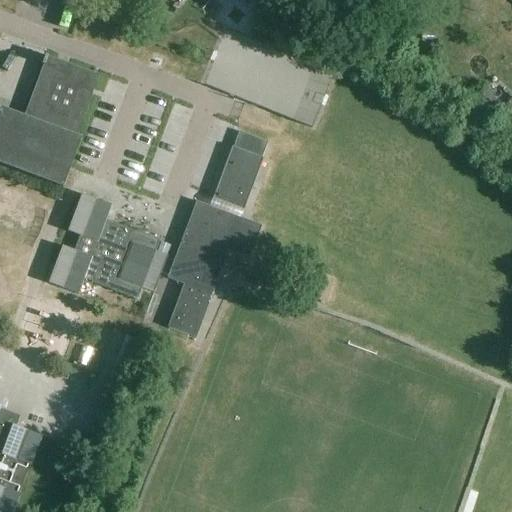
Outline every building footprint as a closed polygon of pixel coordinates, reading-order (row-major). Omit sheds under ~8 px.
[(0,107),(0,164),(62,188),(81,138),(76,136),(99,76),(44,55),(41,65),(43,65),(24,117),(0,107)] [(486,82),(475,93),(495,112),(506,101),(486,82)] [(511,118),(511,102),(509,102),(503,113),(511,118)] [(263,159),(262,158),(267,143),(239,133),(233,148),(232,147),(213,199),(244,211),(263,159)] [(77,296),(83,280),(137,301),(141,289),(153,293),(167,257),(155,252),(160,240),(106,220),(111,206),(80,195),(67,231),(79,236),(73,253),(60,249),(47,284),(77,296)] [(167,279),(184,285),(167,328),(196,339),(211,299),(232,243),(240,219),(197,202),(185,234),(167,279)] [(0,511),(13,511),(15,507),(17,503),(19,497),(17,496),(28,468),(30,468),(41,439),(36,436),(16,429),(17,426),(19,419),(0,411),(0,511)] [(94,458),(100,441),(76,432),(70,448),(94,458)]
